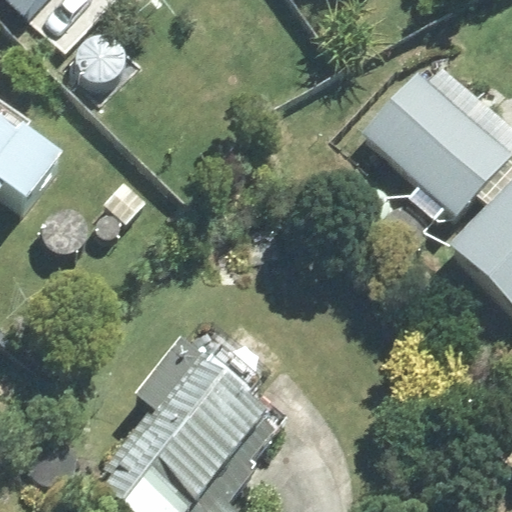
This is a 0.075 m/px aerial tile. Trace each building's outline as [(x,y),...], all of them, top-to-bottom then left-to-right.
[(305,0),(310,10),(329,0),(344,0),(347,6),(359,0),(305,0)] [(449,95),(475,124),(511,91),(511,73),(495,54),(449,95)] [(369,151),(462,239),(511,183),(511,172),(425,92),(369,151)] [(0,223),(10,211),(34,231),(71,184),(29,149),(23,158),(0,138),(0,223)] [(125,193),(108,212),(130,233),(148,215),(125,193)] [(511,208),(456,262),(511,319),(511,208)] [(273,394),(299,364),(286,353),(292,345),(258,316),(226,354),(273,394)] [(157,433),(108,488),(116,496),(102,511),(247,511),(260,497),(257,494),(281,466),(213,406),(221,397),(188,370),(143,421),(157,433)]
